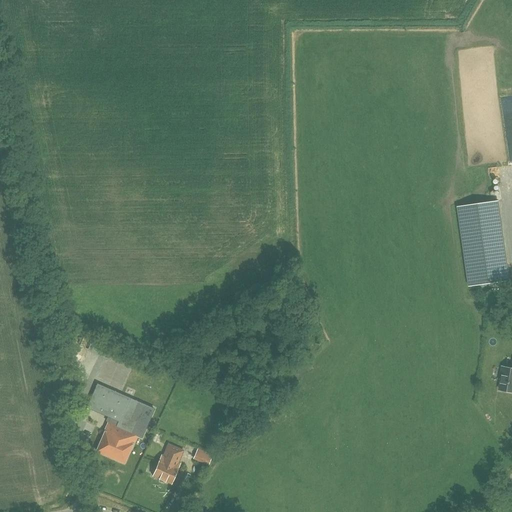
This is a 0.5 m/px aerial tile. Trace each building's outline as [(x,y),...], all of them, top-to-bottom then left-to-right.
[(498,201),(458,207),(469,286),(509,281),(498,201)] [(132,386),(139,367),(122,361),(120,365),(91,354),(87,365),(79,362),(77,367),(81,369),(79,375),(93,380),(96,373),(132,386)] [(511,367),(511,368),(502,366),(500,378),(501,378),(499,389),(511,391),(511,367)] [(111,418),(109,423),(102,437),(103,438),(97,451),(124,464),(130,450),(131,450),(138,435),(141,437),(146,425),(154,409),(98,384),(87,408),(111,418)] [(169,444),(164,455),(162,454),(153,476),(172,484),(181,462),(174,460),(177,454),(181,456),(184,451),(169,444)] [(213,454),(198,447),(194,458),(209,465),(213,454)]
